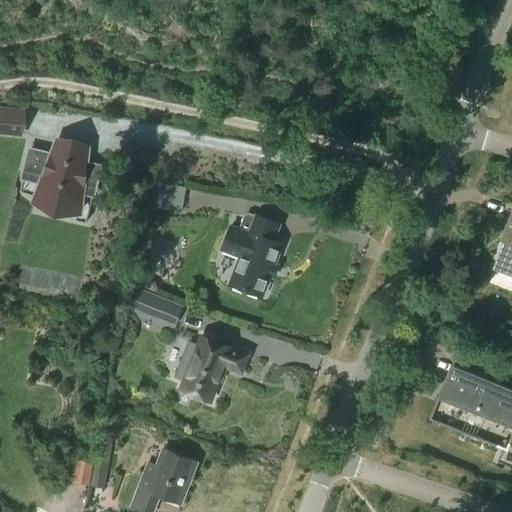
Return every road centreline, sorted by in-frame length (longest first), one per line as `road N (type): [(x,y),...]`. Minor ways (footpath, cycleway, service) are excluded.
road 1 (residential): [(330,456),(457,130)]
road 2 (residential): [(482,511),(330,456)]
road 3 (residential): [(457,130),(509,0)]
